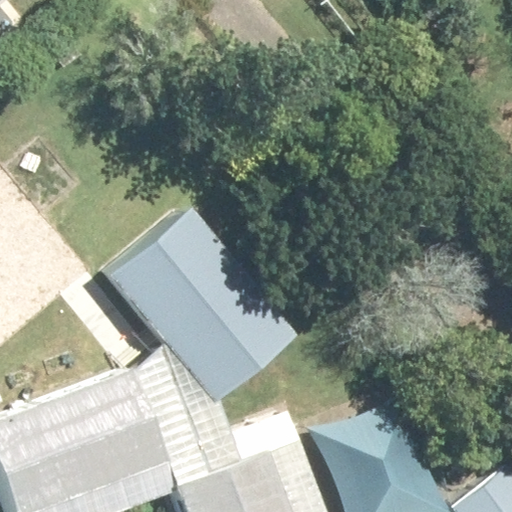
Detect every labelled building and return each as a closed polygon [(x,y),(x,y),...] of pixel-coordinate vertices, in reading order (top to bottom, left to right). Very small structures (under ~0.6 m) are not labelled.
[(248,329),(147,197),(70,256),(170,388),(248,329)] [(0,511),(17,511),(137,472),(102,369),(0,403),(0,511)] [(362,400),(270,431),(298,511),(399,511),(400,511),(362,400)] [(256,511),(234,447),(143,478),(155,511),(256,511)] [(509,511),(468,458),(409,502),(416,511),(509,511)]
